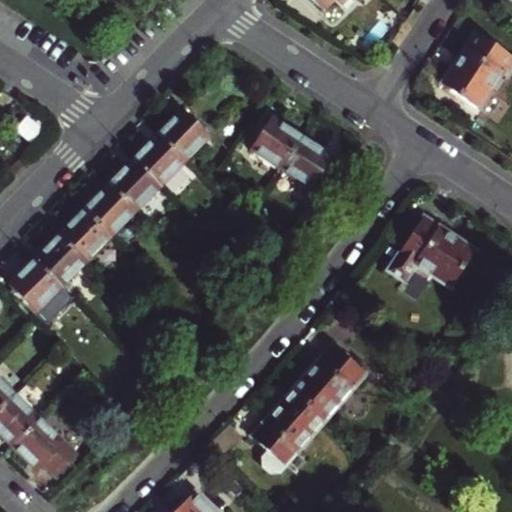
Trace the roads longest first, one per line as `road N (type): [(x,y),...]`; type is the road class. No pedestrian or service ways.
road 1 (residential): [(105,511),(307,300),(420,142)]
road 2 (residential): [(216,7),(370,108)]
road 3 (residential): [(102,123),(216,7)]
road 4 (residential): [(0,227),(102,123)]
road 5 (residential): [(370,108),(444,0)]
road 6 (residential): [(0,56),(102,123)]
